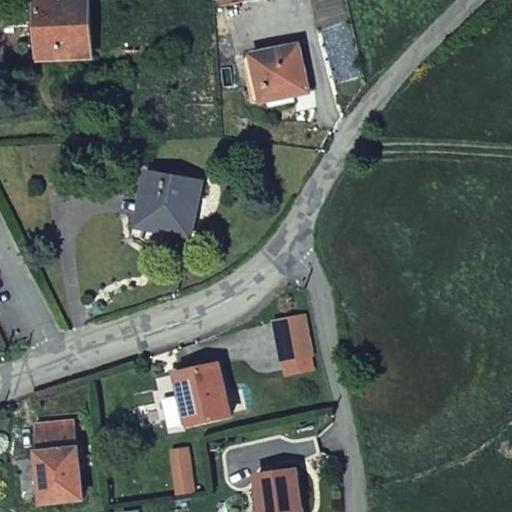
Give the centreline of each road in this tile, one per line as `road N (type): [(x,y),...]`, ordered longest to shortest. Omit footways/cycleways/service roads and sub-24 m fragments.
road 1 (unclassified): [(287,245),(361,112),(471,0)]
road 2 (residential): [(287,245),(313,281),(337,375),(352,511)]
road 3 (unclassified): [(52,362),(194,318),(238,295),(287,245)]
road 4 (residential): [(0,247),(52,362)]
